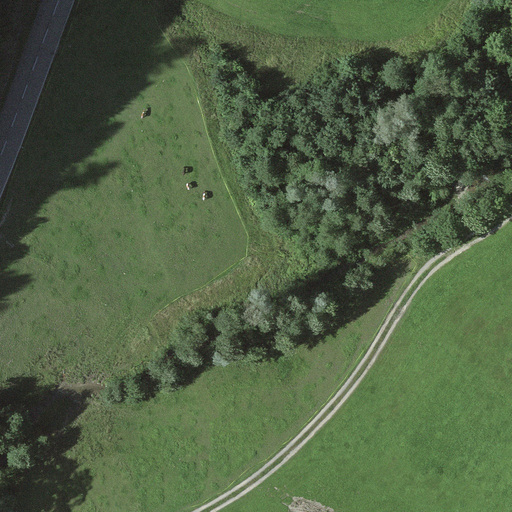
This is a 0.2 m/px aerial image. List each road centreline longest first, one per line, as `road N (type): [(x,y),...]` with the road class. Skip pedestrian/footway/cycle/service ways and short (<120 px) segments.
road 1 (track): [(511,207),(426,265),(328,431),(197,511)]
road 2 (tertiary): [(0,151),(59,0)]
